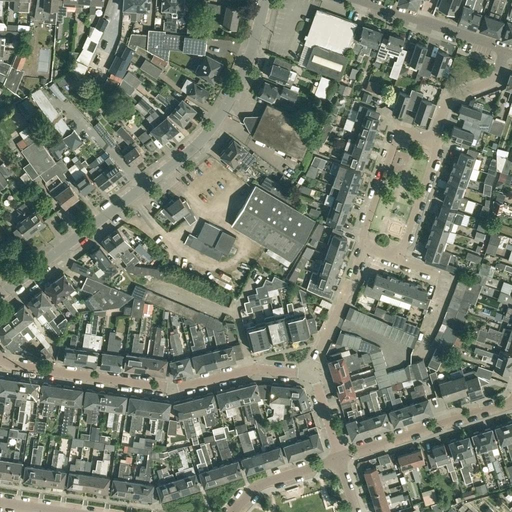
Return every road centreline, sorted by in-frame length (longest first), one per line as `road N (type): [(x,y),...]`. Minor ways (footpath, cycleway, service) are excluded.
road 1 (unclassified): [(0,296),(210,134),(253,57),(264,0)]
road 2 (residential): [(312,373),(250,370),(172,388),(0,358)]
road 3 (residential): [(511,402),(338,458)]
road 4 (unclassified): [(505,49),(358,0)]
road 5 (residential): [(368,248),(364,232),(395,140),(405,133),(430,142)]
road 6 (residential): [(312,373),(368,248)]
road 7 (residential): [(430,142),(447,104),(494,81),(505,49)]
road 8 (residential): [(397,255),(435,155),(430,142)]
road 9 (residential): [(235,511),(261,485),(338,458)]
